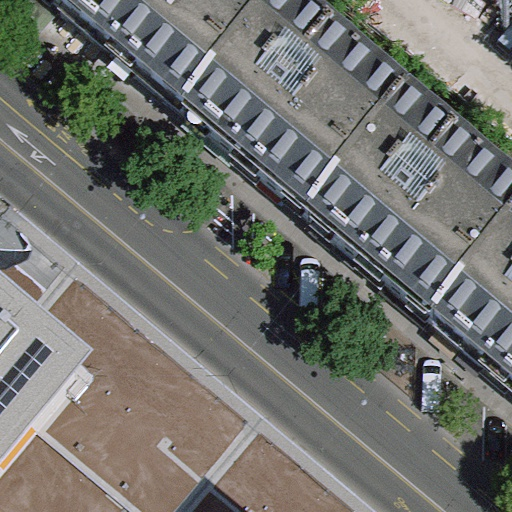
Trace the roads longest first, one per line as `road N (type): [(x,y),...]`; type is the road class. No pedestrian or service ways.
road 1 (tertiary): [(484,511),(0,113)]
road 2 (track): [(380,0),(511,113)]
